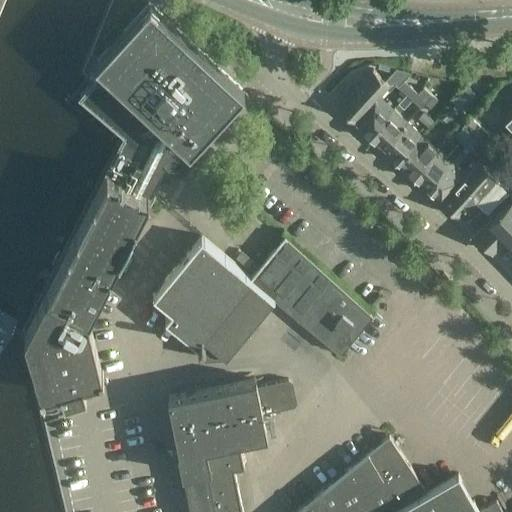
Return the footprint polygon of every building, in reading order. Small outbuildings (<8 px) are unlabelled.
[(102,374),(88,315),(149,194),(150,194),(169,156),(174,159),(178,152),(176,151),(185,142),(188,145),(241,88),(169,21),(149,3),(96,60),(105,67),(80,96),(125,134),(24,336),(38,383),(40,392),(60,386),(63,396),(85,390),(82,380),(102,374)] [(395,83),(396,85),(409,71),(395,68),(384,79),(373,69),(339,106),(355,122),(379,95),(386,88),(388,91),(395,83)] [(402,91),(406,94),(411,99),(419,107),(431,94),(422,86),(416,92),(408,84),(402,91)] [(462,113),(476,99),(464,87),(450,101),(462,113)] [(406,94),(397,103),(403,108),(411,99),(406,94)] [(355,122),(370,135),(394,109),(379,95),(355,122)] [(370,135),(385,149),(409,122),(394,109),(370,135)] [(470,119),(455,135),(474,153),(489,137),(470,119)] [(385,149),(400,162),(424,136),(409,122),(385,149)] [(400,162),(412,174),(437,147),(424,136),(400,162)] [(412,174),(428,188),(453,161),(452,160),(461,150),(457,145),(447,156),(437,147),(412,174)] [(443,202),(457,215),(495,173),(479,158),(466,173),(467,175),(443,202)] [(428,188),(443,202),(467,175),(466,173),(453,161),(428,188)] [(511,193),(486,218),(488,219),(474,232),(492,251),(506,237),(511,242),(511,193)] [(165,318),(196,343),(197,357),(224,355),(273,296),(340,352),(372,314),(284,235),(250,276),(201,236),(153,294),(172,309),(165,318)] [(168,395),(179,448),(177,449),(182,472),(184,472),(192,511),(242,511),(234,468),(244,465),(239,438),(267,433),(262,411),(294,405),(288,378),(257,385),(255,377),(168,395)] [(368,452),(319,492),(331,511),(379,511),(423,486),(389,435),(368,452)] [(389,511),(503,511),(496,499),(478,509),(458,473),(389,511)] [(331,511),(319,492),(294,511),(331,511)]
